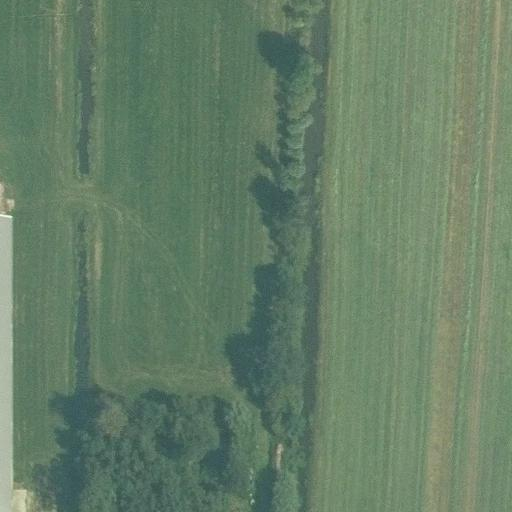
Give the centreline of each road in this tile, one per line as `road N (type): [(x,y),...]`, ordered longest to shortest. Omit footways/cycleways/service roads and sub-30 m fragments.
road 1 (track): [(286,0),(269,511)]
road 2 (track): [(53,511),(42,42)]
